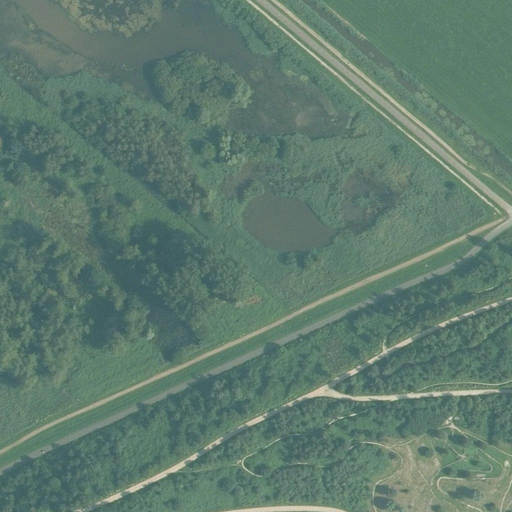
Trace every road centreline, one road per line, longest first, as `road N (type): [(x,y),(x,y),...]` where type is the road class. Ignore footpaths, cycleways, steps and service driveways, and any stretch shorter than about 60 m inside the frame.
road 1 (unknown): [(511,217),(0,451)]
road 2 (track): [(170,471),(424,333),(511,299)]
road 3 (unknown): [(271,0),(511,194)]
road 4 (track): [(320,389),(376,398),(511,392)]
